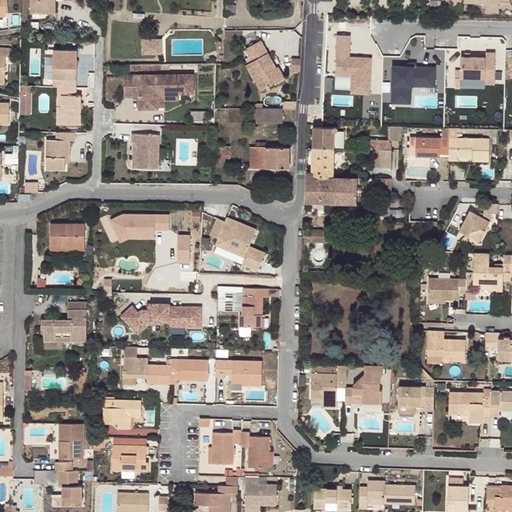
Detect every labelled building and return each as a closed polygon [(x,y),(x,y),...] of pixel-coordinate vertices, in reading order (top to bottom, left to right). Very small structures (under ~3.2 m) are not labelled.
[(34,0),(34,18),(59,18),(59,0),(34,0)] [(447,0),(448,4),(448,9),(461,10),(462,2),(499,4),(499,0),(447,0)] [(338,32),(337,90),(373,91),(374,54),(352,54),(352,32),(338,32)] [(144,37),(143,53),(164,53),(164,37),(144,37)] [(247,63),(255,78),(260,75),(267,87),(285,77),(279,65),(277,66),(261,39),(245,47),(252,60),(247,63)] [(59,86),(77,86),(77,78),(72,78),(72,66),(77,66),(77,48),(54,48),(54,78),(59,78),(59,86)] [(10,51),(0,50),(0,80),(6,80),(8,58),(10,59),(10,51)] [(488,55),(463,55),(463,68),(457,68),(457,86),(464,86),(464,77),(487,77),(487,83),(498,83),(498,50),(488,50),(488,55)] [(301,69),(302,59),(295,57),(293,67),(301,69)] [(413,102),(413,85),(438,84),(438,63),(393,64),(393,102),(413,102)] [(138,80),(123,80),(123,99),(138,99),(138,110),(158,110),(158,107),(158,94),(177,94),(193,94),(192,75),(138,75),(138,80)] [(260,75),(255,78),(262,90),(267,87),(260,75)] [(77,93),(77,86),(59,86),(59,94),(63,94),(62,105),(59,105),(59,122),(81,123),(82,93),(77,93)] [(158,94),(158,107),(164,107),(164,101),(178,101),(177,94),(158,94)] [(283,101),(282,109),(295,109),(296,101),(283,101)] [(0,127),(12,127),(13,107),(0,106),(0,127)] [(246,109),(246,123),(256,123),(256,109),(246,109)] [(282,123),(282,109),(262,109),(256,109),(256,123),(282,123)] [(402,138),(402,125),(390,125),(390,138),(402,138)] [(315,126),(314,148),(333,148),(334,131),(335,130),(336,130),(336,129),(335,127),(335,126),(333,126),(332,127),(315,126)] [(449,127),(440,127),(440,137),(409,136),(409,148),(416,148),(416,156),(440,156),(440,154),(448,154),(449,127)] [(448,154),(448,160),(458,160),(459,156),(467,156),(472,156),(472,160),(489,161),(490,138),(459,137),(459,128),(449,127),(448,154)] [(76,139),(76,131),(58,131),(58,139),(49,138),(48,169),(67,169),(67,163),(67,156),(71,156),(72,138),(76,139)] [(333,148),(344,148),(345,131),(334,131),(333,148)] [(137,143),(136,169),(158,169),(158,149),(159,135),(131,134),(131,143),(133,143),(137,143)] [(380,149),(391,149),(389,141),(378,141),(378,149),(380,149)] [(202,159),(214,159),(214,147),(202,147),(202,159)] [(229,147),(214,147),(214,159),(229,159),(229,147)] [(250,147),(250,158),(250,168),(289,168),(289,147),(266,147),(250,147)] [(333,148),(314,148),(313,172),(315,172),(315,176),(332,176),(333,148)] [(416,159),(416,156),(409,155),(409,148),(405,148),(405,159),(416,159)] [(379,167),(391,167),(391,159),(379,158),(380,149),(378,149),(371,149),(371,166),(379,167)] [(391,159),(391,149),(380,149),(379,158),(391,159)] [(313,172),(307,172),(306,201),(331,201),(332,177),(315,177),(315,176),(315,172),(313,172)] [(337,177),(332,177),(331,201),(359,202),(359,177),(337,177)] [(390,194),(391,178),(382,178),(382,194),(390,194)] [(390,196),(390,194),(382,194),(381,202),(390,202),(390,196)] [(497,203),(484,203),(483,218),(471,211),(459,229),(479,241),(491,222),(491,214),(497,213),(497,203)] [(228,218),(227,222),(238,226),(240,222),(228,218)] [(220,240),(218,246),(247,257),(245,264),(261,270),(267,252),(251,246),(258,229),(240,222),(238,226),(227,222),(219,219),(212,237),(220,240)] [(62,244),(84,244),(85,220),(50,221),(50,241),(62,241),(62,244)] [(184,242),(200,242),(201,232),(157,232),(158,221),(121,221),(120,227),(106,227),(106,239),(102,239),(102,256),(133,256),(157,257),(184,258),(184,242)] [(425,231),(433,236),(438,226),(436,225),(436,221),(425,221),(422,227),(426,229),(425,231)] [(304,240),(331,241),(331,232),(331,228),(313,228),(313,234),(304,234),(304,240)] [(511,254),(502,254),(502,267),(488,267),(488,253),(473,253),(472,283),(481,285),(496,288),(496,290),(503,290),(503,280),(503,273),(510,273),(511,254)] [(459,294),(465,295),(465,279),(428,278),(427,300),(446,300),(458,301),(459,294)] [(102,293),(110,293),(111,280),(103,279),(102,293)] [(268,303),(268,295),(243,294),(243,320),(241,320),(241,333),(264,334),(264,325),(264,324),(262,325),(263,302),(268,303)] [(61,337),(60,341),(85,341),(86,308),(80,308),(80,301),(67,300),(67,319),(61,319),(61,322),(55,322),(55,318),(40,318),(40,328),(43,328),(43,340),(53,341),(54,337),(61,337)] [(170,311),(151,311),(151,318),(142,317),(139,320),(133,313),(121,324),(134,337),(145,327),(147,329),(170,329),(170,314),(170,311)] [(202,314),(170,314),(170,329),(170,334),(202,334),(202,314)] [(445,331),(428,330),(428,354),(443,355),(443,360),(465,361),(465,340),(445,339),(445,331)] [(486,332),(485,349),(485,360),(491,360),(491,349),(499,349),(498,359),(511,359),(511,338),(510,338),(510,336),(500,336),(500,333),(496,332),(486,332)] [(125,354),(124,365),(123,383),(137,383),(147,384),(147,391),(171,392),(171,383),(171,372),(171,366),(167,366),(167,372),(149,372),(149,365),(138,365),(138,354),(125,354)] [(443,355),(428,354),(427,362),(443,363),(443,360),(443,355)] [(346,365),(310,365),(310,398),(321,399),(330,408),(336,408),(336,402),(337,387),(345,388),(346,371),(346,365)] [(382,377),(382,365),(363,365),(363,375),(352,385),(352,388),(345,388),(345,402),(345,403),(353,403),(353,400),(362,400),(362,403),(382,404),(382,389),(379,389),(379,377),(382,377)] [(415,369),(427,379),(435,379),(419,365),(415,369)] [(208,367),(171,366),(171,372),(171,383),(176,383),(177,387),(191,387),(208,388),(208,367)] [(216,367),(216,383),(225,383),(225,378),(233,379),(232,389),(242,389),(242,392),(261,392),(262,369),(216,367)] [(400,385),(399,404),(417,404),(424,404),(423,409),(434,409),(435,386),(435,379),(427,379),(426,386),(400,385)] [(171,383),(171,392),(191,392),(191,387),(177,387),(176,383),(171,383)] [(336,402),(345,402),(345,388),(337,387),(336,402)] [(491,417),(491,396),(484,396),(485,392),(484,392),(450,391),(449,414),(466,414),(466,410),(471,410),(471,414),(471,422),(482,423),(482,422),(482,417),(491,417)] [(492,391),(491,396),(491,417),(499,418),(499,411),(510,412),(511,411),(511,391),(500,391),(492,391)] [(330,408),(321,399),(321,408),(330,408)] [(129,421),(133,421),(143,422),(143,406),(107,405),(106,428),(115,429),(120,434),(129,434),(129,421)] [(201,417),(202,434),(212,434),(212,416),(201,417)] [(85,422),(60,422),(59,457),(73,457),(83,457),(85,422)] [(244,436),(244,433),(235,433),(235,436),(216,435),(215,450),(215,466),(234,467),(235,447),(244,447),(244,436)] [(244,447),(243,452),(251,452),(250,472),(271,473),(271,457),(272,442),(252,441),(252,436),(244,436),(244,447)] [(95,441),(94,456),(106,456),(107,442),(95,441)] [(123,475),(138,475),(150,476),(151,465),(146,465),(146,461),(149,462),(149,450),(115,449),(114,475),(123,475)] [(73,462),(59,462),(56,462),(56,473),(58,473),(58,489),(62,489),(62,498),(62,507),(81,508),(81,489),(77,489),(78,473),(72,473),(73,462)] [(10,474),(0,473),(0,477),(14,478),(15,466),(15,463),(10,463),(10,467),(10,474)] [(243,471),(242,479),(245,479),(248,479),(262,480),(262,476),(247,476),(247,471),(243,471)] [(138,483),(138,475),(123,475),(122,483),(138,483)] [(262,487),(262,480),(248,479),(248,487),(248,508),(263,509),(279,509),(279,487),(262,487)] [(367,486),(359,486),(359,509),(367,509),(368,503),(368,499),(384,500),(384,504),(415,504),(416,485),(386,484),(386,480),(367,479),(367,481),(367,486)] [(501,487),(487,486),(486,508),(496,508),(496,506),(511,506),(511,483),(501,483),(501,487)] [(477,511),(477,509),(470,509),(471,486),(450,485),(448,511),(477,511)] [(335,508),(351,509),(351,489),(342,489),(337,489),(314,488),(314,508),(335,508)] [(231,511),(232,498),(239,498),(239,491),(224,490),(224,497),(219,496),(197,496),(197,509),(210,509),(215,509),(214,511),(231,511)] [(152,511),(153,496),(121,495),(120,511),(152,511)] [(173,511),(174,499),(164,499),(163,511),(173,511)]
